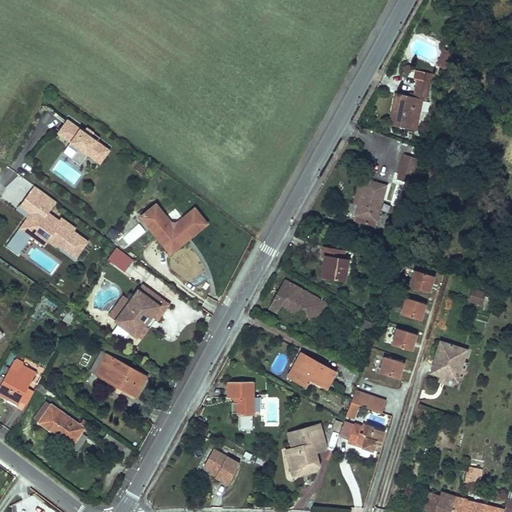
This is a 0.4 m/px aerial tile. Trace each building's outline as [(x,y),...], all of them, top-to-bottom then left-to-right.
[(444,48),(436,64),(444,68),(452,53),(444,48)] [(414,74),(429,76),(430,68),(413,65),(412,73),(414,74)] [(396,90),(391,119),(417,123),(422,93),(426,93),(429,76),(414,74),(411,92),(396,90)] [(460,99),(456,118),(465,120),(469,101),(460,99)] [(63,135),(73,121),(69,118),(60,132),(59,132),(63,135)] [(86,130),(73,121),(63,135),(72,141),(70,145),(87,157),(89,154),(102,163),(112,149),(92,135),(86,130)] [(95,132),(88,127),(86,130),(92,135),(95,132)] [(87,157),(70,145),(65,151),(82,164),(87,157)] [(401,156),(392,188),(407,192),(411,181),(417,160),(401,156)] [(358,200),(365,175),(361,174),(353,199),(358,200)] [(385,182),(365,175),(358,200),(354,211),(369,216),(372,209),(376,210),(385,182)] [(57,200),(51,195),(42,207),(27,197),(22,204),(35,214),(31,218),(29,217),(22,227),(32,234),(36,229),(49,238),(57,244),(59,242),(77,256),(88,240),(74,230),(76,227),(63,218),(61,220),(48,211),(57,200)] [(180,246),(209,222),(197,207),(179,221),(172,221),(158,203),(142,216),(166,245),(174,238),(180,246)] [(372,209),(369,216),(382,220),(384,213),(376,210),(372,209)] [(139,223),(128,233),(133,240),(145,230),(139,223)] [(32,234),(22,227),(16,235),(22,239),(15,248),(19,251),(32,234)] [(49,238),(36,229),(32,234),(45,243),(49,238)] [(117,240),(124,249),(133,242),(126,233),(117,240)] [(22,239),(16,235),(10,244),(15,248),(22,239)] [(123,272),(133,260),(117,246),(107,258),(123,272)] [(327,256),(323,278),(345,281),(348,259),(344,258),(345,250),(325,247),(323,255),(327,256)] [(428,291),(433,274),(412,268),(408,285),(428,291)] [(277,312),(280,305),(317,322),(328,300),(282,279),(268,308),(277,312)] [(144,284),(119,319),(142,335),(147,328),(144,325),(151,315),(157,320),(170,302),(144,284)] [(482,305),(486,291),(471,287),(467,301),(482,305)] [(420,319),(425,303),(404,297),(400,313),(420,319)] [(78,311),(72,306),(65,319),(71,322),(78,311)] [(84,315),(79,311),(75,316),(80,320),(84,315)] [(411,350),(416,333),(395,327),(391,344),(411,350)] [(465,350),(441,343),(432,373),(457,380),(465,350)] [(336,370),(302,352),(289,376),(323,395),(336,370)] [(149,375),(109,353),(97,374),(137,397),(149,375)] [(399,379),(403,363),(384,357),(379,374),(399,379)] [(15,359),(0,384),(0,391),(7,396),(5,399),(15,404),(19,398),(26,385),(35,371),(21,363),(21,361),(17,359),(15,359)] [(263,414),(263,393),(255,393),(255,380),(229,380),(230,396),(235,396),(239,396),(239,401),(236,401),(234,401),(234,411),(240,411),(240,414),(241,414),(241,428),(255,428),(255,414),(263,414)] [(34,390),(26,385),(19,398),(27,403),(34,390)] [(383,412),(387,400),(356,390),(352,402),(383,412)] [(39,419),(73,443),(88,421),(82,416),(79,420),(52,401),(39,419)] [(350,437),(355,421),(346,418),(346,419),(341,434),(350,437)] [(363,423),(355,421),(350,437),(349,440),(356,442),(357,438),(366,441),(365,445),(372,447),(375,440),(379,441),(384,426),(364,420),(363,423)] [(295,447),(289,449),(295,470),(302,468),(303,474),(318,470),(319,469),(321,468),(321,467),(321,465),(320,460),(317,449),(329,446),(322,423),(296,431),(294,432),(293,433),(293,434),(292,436),(293,437),(295,447)] [(134,452),(111,435),(104,445),(127,461),(134,452)] [(241,461),(215,446),(206,462),(214,467),(221,471),(219,475),(230,481),(241,461)] [(484,469),(469,465),(465,479),(479,484),(484,469)] [(451,511),(455,499),(430,492),(425,511),(451,511)] [(451,511),(479,511),(482,504),(468,501),(467,499),(465,498),(463,497),(462,497),(461,498),(459,500),(455,499),(451,511)] [(502,511),(511,511),(511,500),(506,499),(503,509),(502,511)]
